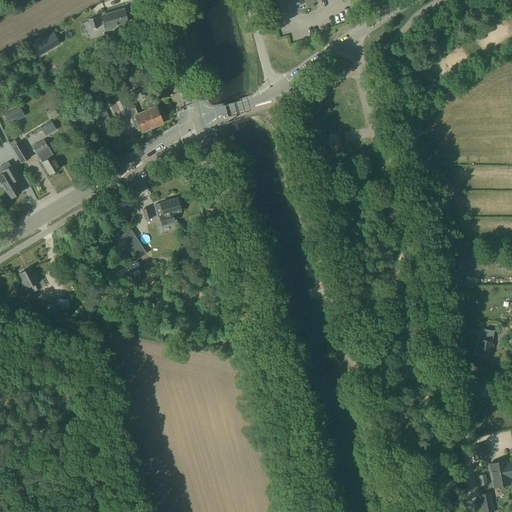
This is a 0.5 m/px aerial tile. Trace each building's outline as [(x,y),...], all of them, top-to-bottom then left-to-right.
[(108,14),(102,15),(102,16),(104,22),(102,22),(105,31),(106,31),(113,29),(113,27),(128,23),(128,21),(129,20),(127,16),(126,16),(124,9),(112,13),(109,13),(108,14)] [(96,18),(88,20),(91,30),(99,27),(96,18)] [(32,45),(39,56),(60,43),(53,32),(32,45)] [(108,93),(106,85),(100,86),(102,94),(108,93)] [(112,92),(114,98),(120,95),(129,92),(126,86),(112,92)] [(131,99),(124,102),(127,109),(134,107),(131,99)] [(129,114),(122,100),(116,102),(122,114),(123,117),(128,114),(129,114)] [(18,106),(10,110),(15,120),(23,115),(18,106)] [(151,128),(144,113),(137,115),(134,107),(127,109),(135,129),(140,127),(142,132),(151,128)] [(144,113),(151,128),(162,124),(156,108),(144,113)] [(96,115),(100,124),(110,120),(106,111),(96,115)] [(50,121),(45,124),(50,132),(55,129),(50,121)] [(25,133),(28,138),(39,131),(36,126),(25,133)] [(144,140),(149,148),(161,140),(156,132),(144,140)] [(33,146),(42,162),(49,175),(60,169),(53,157),(44,140),(33,146)] [(21,142),(11,147),(21,163),(30,158),(21,142)] [(11,199),(20,193),(13,182),(20,178),(12,166),(10,167),(8,163),(1,167),(4,173),(0,175),(0,183),(1,186),(3,185),(11,199)] [(160,204),(160,203),(153,205),(157,218),(159,218),(162,225),(174,222),(172,214),(181,211),(177,199),(160,204)] [(142,210),(144,220),(152,218),(149,208),(142,210)] [(130,229),(119,235),(130,251),(132,250),(140,244),(136,238),(130,229)] [(30,268),(19,274),(22,281),(21,282),(25,289),(28,295),(41,288),(45,286),(42,280),(39,282),(35,275),(34,275),(30,268)] [(47,299),(47,311),(57,311),(57,300),(47,299)] [(479,339),(477,354),(490,356),(493,341),(492,341),(493,336),(481,334),(480,339),(479,339)] [(511,477),(511,463),(506,465),(505,461),(489,464),(493,488),(510,484),(509,478),(511,477)] [(487,468),(476,469),(478,482),(488,481),(487,468)] [(492,511),(490,493),(480,495),(482,511),(492,511)]
